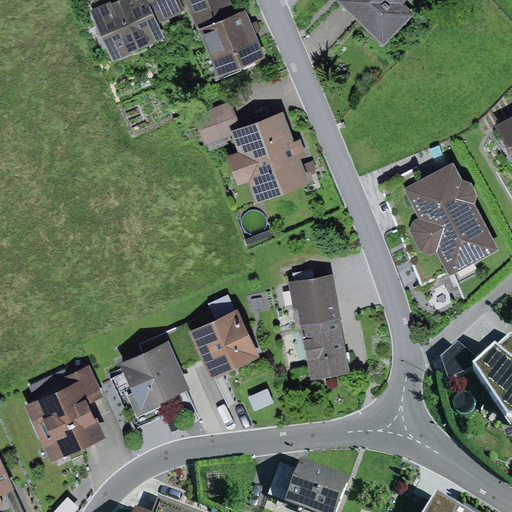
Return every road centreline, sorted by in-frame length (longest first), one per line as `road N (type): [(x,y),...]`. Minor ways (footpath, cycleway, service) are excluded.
road 1 (residential): [(273,0),(394,294),(409,363),(397,427)]
road 2 (residential): [(397,427),(165,455),(123,481),(98,511)]
road 3 (residential): [(511,501),(397,427)]
